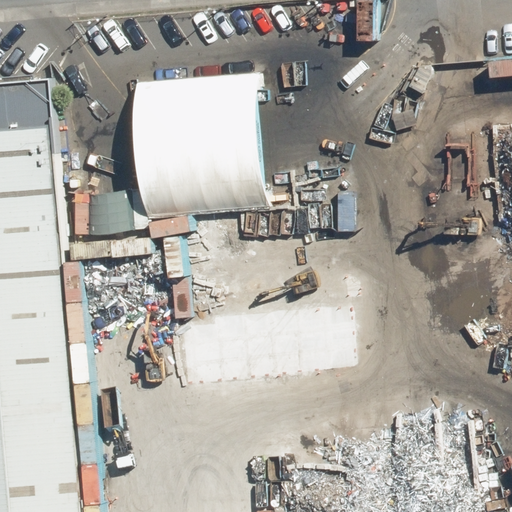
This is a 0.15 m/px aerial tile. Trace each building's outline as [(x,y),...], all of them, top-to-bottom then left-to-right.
[(305,12),(132,18),(134,66),(207,64),(207,75),(149,77),(151,124),(319,118),(317,69),(251,71),(251,58),(307,56),(305,12)] [(0,132),(59,127),(53,79),(0,84),(0,132)] [(59,127),(0,132),(0,511),(92,511),(61,153),(59,127)] [(300,130),(277,133),(283,178),(306,176),(300,130)] [(357,190),(280,192),(292,306),(363,299),(366,323),(415,324),(413,238),(358,239),(357,190)] [(127,318),(101,323),(109,369),(136,364),(127,318)] [(354,379),(335,380),(339,417),(357,415),(354,379)] [(264,405),(244,403),(242,425),(262,427),(264,405)] [(453,511),(447,417),(289,428),(295,511),(453,511)] [(195,447),(111,449),(111,468),(195,466),(195,447)]
